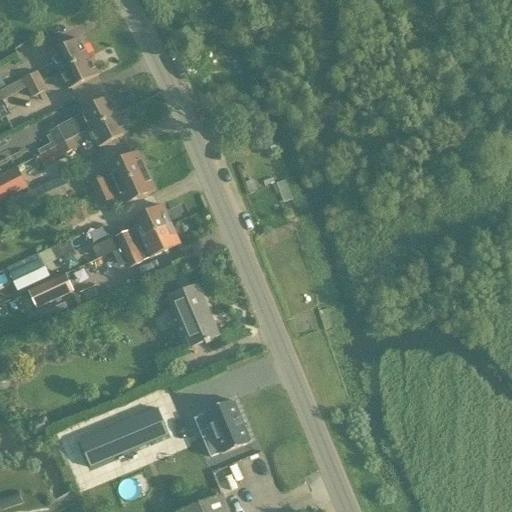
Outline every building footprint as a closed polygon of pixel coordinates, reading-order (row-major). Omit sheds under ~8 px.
[(89,57),(79,39),(51,54),(60,72),(89,57)] [(70,90),(98,76),(89,57),(60,72),(70,90)] [(42,81),(38,72),(23,80),(27,88),(42,81)] [(79,87),(83,94),(102,83),(98,76),(79,87)] [(27,88),(23,80),(0,91),(0,102),(2,102),(27,88)] [(32,98),(47,91),(42,81),(27,88),(32,98)] [(90,130),(119,115),(109,97),(81,112),(83,116),(49,133),(56,147),(73,139),(90,130)] [(0,102),(0,120),(9,115),(2,102),(0,102)] [(119,115),(90,130),(100,148),(128,134),(119,115)] [(0,156),(39,138),(33,124),(0,139),(0,156)] [(57,149),(61,157),(78,149),(73,139),(56,147),(57,149)] [(97,195),(147,172),(138,152),(109,166),(113,175),(92,185),(97,195)] [(17,169),(0,178),(0,202),(27,189),(17,169)] [(147,172),(97,195),(102,206),(122,196),(127,205),(156,191),(147,172)] [(64,178),(26,196),(33,211),(71,193),(64,178)] [(122,249),(172,225),(163,206),(133,220),(137,229),(118,238),(122,248),(122,249)] [(61,212),(54,214),(58,226),(65,223),(61,212)] [(181,245),(172,225),(122,249),(122,248),(112,253),(120,269),(129,265),(131,269),(181,245)] [(118,238),(98,247),(102,258),(112,253),(122,248),(118,238)] [(69,241),(51,250),(57,261),(74,253),(69,241)] [(41,260),(10,275),(18,292),(49,278),(41,260)] [(65,275),(29,292),(37,310),(74,293),(65,275)] [(199,286),(171,298),(192,349),(207,343),(207,345),(212,343),(211,341),(221,337),(199,286)] [(205,415),(194,420),(200,434),(211,429),(222,454),(250,442),(250,441),(234,402),(205,414),(205,415)] [(158,410),(79,443),(90,469),(169,436),(158,410)] [(51,429),(47,417),(30,425),(35,436),(51,429)] [(18,492),(0,498),(0,510),(0,511),(22,504),(18,492)] [(229,511),(223,496),(185,511),(229,511)]
